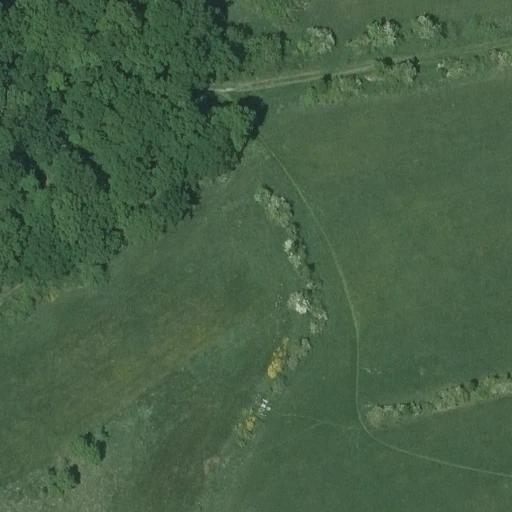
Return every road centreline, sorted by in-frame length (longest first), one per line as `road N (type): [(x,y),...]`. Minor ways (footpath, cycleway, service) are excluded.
road 1 (track): [(511,49),(262,91),(193,87),(128,54),(131,0)]
road 2 (track): [(262,91),(230,144),(0,303)]
